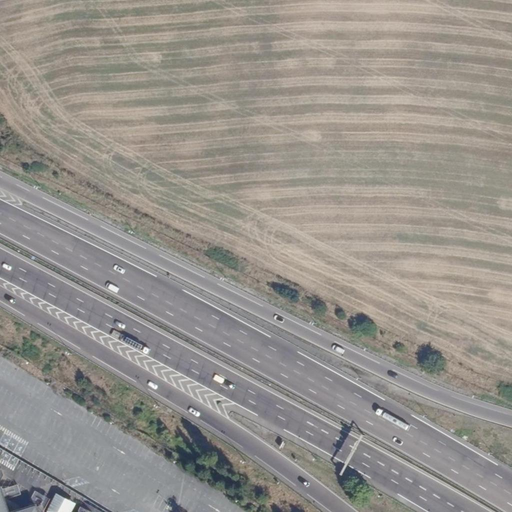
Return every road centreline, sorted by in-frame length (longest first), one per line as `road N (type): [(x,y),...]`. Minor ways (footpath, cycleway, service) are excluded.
road 1 (motorway): [(511,497),(258,349),(0,215)]
road 2 (motorway): [(511,417),(422,388),(0,186)]
road 3 (motorway): [(0,263),(461,511)]
road 4 (motorway): [(0,293),(268,456),(344,511)]
